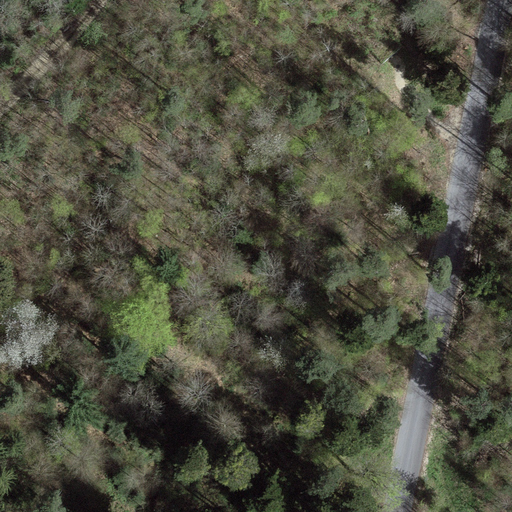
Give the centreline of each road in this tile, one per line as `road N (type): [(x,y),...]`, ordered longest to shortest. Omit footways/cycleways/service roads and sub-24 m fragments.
road 1 (unclassified): [(393,511),(498,0)]
road 2 (track): [(99,0),(0,107)]
